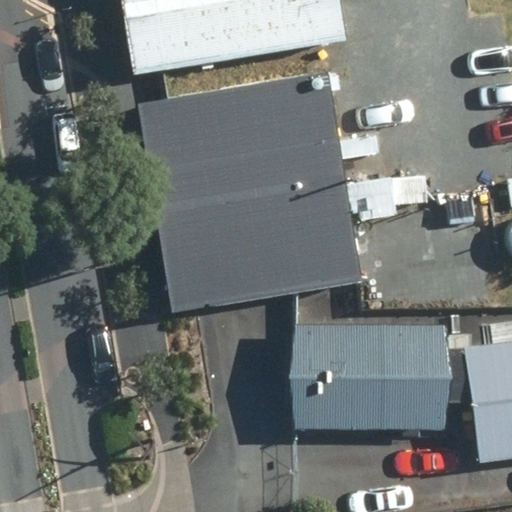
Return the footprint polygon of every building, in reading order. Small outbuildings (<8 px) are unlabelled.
[(111,0),(124,76),(338,41),(331,0),(111,0)] [(335,161),(374,155),(370,134),(332,140),(321,72),(128,104),(162,314),(355,283),(345,223),(390,216),(384,177),(339,184),(335,161)] [(412,135),(373,141),(378,176),(418,170),(412,135)] [(511,176),(502,178),(506,209),(511,208),(511,176)] [(438,325),(286,325),(287,431),(438,431),(438,325)] [(460,456),(511,449),(511,342),(447,350),(460,456)]
